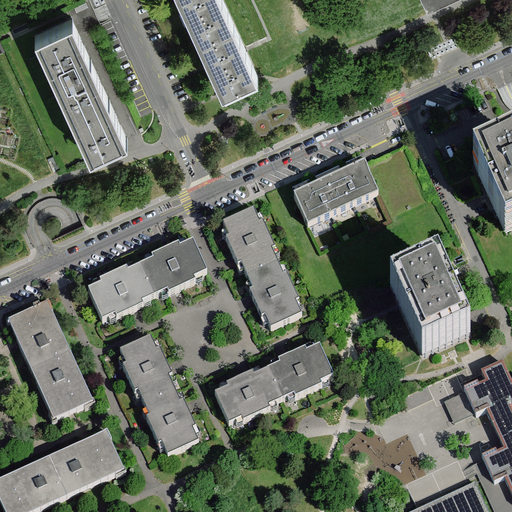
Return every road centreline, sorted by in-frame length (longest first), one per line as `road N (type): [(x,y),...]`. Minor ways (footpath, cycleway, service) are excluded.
road 1 (residential): [(206,193),(511,53)]
road 2 (residential): [(0,287),(206,193)]
road 3 (residential): [(119,0),(206,193)]
